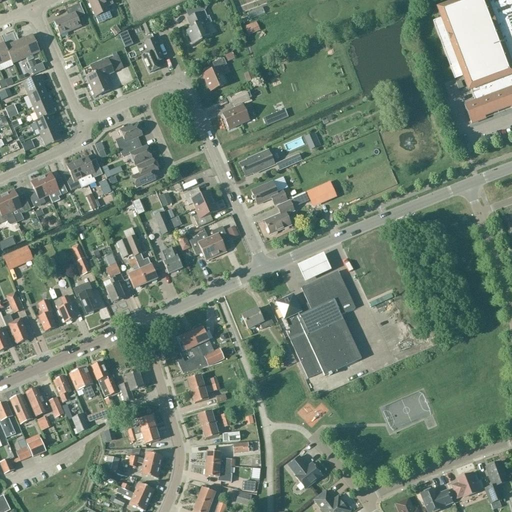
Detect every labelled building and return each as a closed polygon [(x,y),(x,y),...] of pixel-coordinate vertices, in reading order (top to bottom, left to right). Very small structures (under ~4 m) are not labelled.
[(89,0),(88,0),(95,18),(109,12),(107,8),(113,5),(110,0),(89,0)] [(511,0),(458,0),(437,8),(441,19),(433,22),(453,77),(461,73),(468,92),(470,91),(474,101),(464,105),(471,125),(486,119),(485,117),(510,107),(511,110),(511,109),(511,0)] [(63,19),(54,23),(60,37),(81,28),(77,18),(84,16),(79,5),(66,11),(69,17),(66,18),(66,19),(63,20),(63,19)] [(197,7),(186,12),(189,18),(186,19),(189,25),(193,23),(195,28),(187,32),(193,46),(202,41),(202,39),(210,36),(205,26),(211,23),(208,17),(207,18),(203,20),(200,13),(197,7)] [(256,22),(244,27),(248,36),(260,31),(256,22)] [(142,27),(147,37),(152,34),(148,24),(142,27)] [(0,29),(3,35),(11,31),(8,25),(0,29)] [(126,31),(120,33),(122,42),(128,41),(126,31)] [(32,36),(19,41),(26,59),(40,53),(32,36)] [(150,54),(142,57),(149,74),(160,69),(155,57),(160,54),(154,40),(145,43),(150,54)] [(4,43),(4,44),(13,65),(26,59),(19,41),(6,47),(4,43)] [(12,65),(13,65),(4,44),(0,45),(0,65),(11,61),(12,65)] [(94,75),(86,78),(95,98),(112,90),(106,77),(113,73),(107,59),(101,62),(101,63),(98,64),(98,63),(91,67),(94,75)] [(203,76),(210,92),(227,85),(220,69),(226,66),(224,59),(212,64),(215,70),(203,76)] [(35,61),(29,63),(31,69),(34,76),(45,71),(42,64),(37,67),(35,61)] [(22,84),(27,97),(44,90),(42,83),(44,82),(41,76),(22,84)] [(13,85),(11,79),(5,81),(7,87),(13,85)] [(27,97),(33,109),(52,101),(49,95),(47,96),(44,90),(27,97)] [(235,109),(222,115),(229,131),(249,122),(242,104),(249,101),(246,93),(231,99),(235,109)] [(34,122),(34,123),(55,114),(52,108),(54,107),(52,101),(33,109),(38,121),(34,122)] [(9,119),(18,115),(14,105),(5,109),(9,119)] [(34,123),(40,135),(59,127),(56,121),(54,122),(52,116),(55,114),(34,123)] [(115,141),(120,152),(131,148),(129,142),(142,136),(137,124),(120,131),(123,138),(115,141)] [(61,133),(59,127),(40,135),(45,148),(62,141),(59,134),(61,133)] [(320,146),(314,133),(306,137),(311,150),(320,146)] [(25,153),(35,149),(31,141),(21,145),(25,153)] [(136,167),(152,160),(147,148),(133,153),(131,148),(120,152),(122,158),(130,155),(135,167),(136,167)] [(257,174),(267,169),(275,166),(269,151),(260,154),(260,155),(247,161),(248,162),(239,165),(245,178),(257,173),(257,174)] [(279,172),(292,166),(302,162),(299,155),(289,159),(289,160),(277,166),(279,172)] [(87,157),(77,162),(88,186),(96,183),(94,179),(103,175),(96,160),(90,163),(87,157)] [(153,161),(152,160),(136,167),(139,175),(132,178),(136,189),(148,184),(145,178),(159,173),(153,161)] [(71,192),(81,187),(82,189),(88,186),(77,162),(66,167),(69,172),(63,175),(71,192)] [(51,174),(41,179),(49,197),(53,204),(60,201),(58,198),(68,194),(61,179),(55,182),(51,174)] [(116,177),(108,181),(111,187),(118,183),(116,177)] [(43,199),(49,197),(41,179),(30,183),(34,192),(28,194),(34,209),(45,204),(43,199)] [(111,193),(106,181),(98,184),(104,196),(111,193)] [(272,183),(251,192),(257,206),(271,200),(274,206),(286,201),(282,192),(277,194),(272,183)] [(193,205),(195,210),(213,202),(209,192),(201,195),(198,189),(183,196),(188,207),(193,205)] [(24,220),(21,215),(31,210),(24,196),(18,199),(14,191),(4,195),(12,213),(17,223),(17,224),(18,224),(17,223),(24,220)] [(164,191),(156,195),(162,206),(170,202),(164,191)] [(291,197),(295,208),(309,203),(305,193),(291,197)] [(0,224),(7,221),(9,225),(10,226),(12,226),(17,223),(12,213),(4,195),(0,197),(0,224)] [(218,212),(213,202),(195,210),(198,216),(193,218),(198,229),(212,222),(210,216),(218,212)] [(280,215),(264,222),(271,236),(291,227),(286,216),(294,213),(289,202),(277,208),(280,215)] [(134,212),(130,205),(125,208),(129,215),(134,212)] [(174,218),(171,211),(165,213),(168,221),(174,218)] [(154,218),(162,236),(172,232),(164,213),(154,218)] [(233,224),(225,228),(231,240),(239,236),(233,224)] [(213,237),(208,240),(216,258),(226,253),(222,245),(229,242),(222,228),(211,232),(213,237)] [(206,262),(216,258),(208,240),(205,233),(197,236),(198,238),(189,242),(196,257),(202,254),(206,262)] [(178,247),(188,245),(185,235),(176,237),(178,247)] [(144,261),(141,255),(143,254),(135,237),(127,240),(135,260),(138,265),(140,271),(146,285),(158,280),(152,266),(151,266),(148,259),(144,261)] [(133,255),(127,240),(117,244),(123,259),(133,255)] [(14,267),(32,259),(27,248),(9,256),(14,267)] [(38,248),(33,252),(36,257),(42,253),(38,248)] [(175,250),(161,256),(169,275),(183,269),(175,250)] [(110,253),(103,256),(108,266),(115,262),(110,253)] [(91,273),(85,259),(82,261),(77,262),(76,263),(83,277),(85,276),(91,273)] [(132,268),(138,265),(135,260),(130,262),(132,268)] [(65,277),(59,262),(51,265),(57,280),(65,277)] [(110,268),(106,270),(110,279),(120,275),(116,265),(110,267),(110,268)] [(134,290),(146,285),(140,271),(128,276),(134,290)] [(292,298),(278,305),(284,320),(285,320),(290,330),(286,332),(308,380),(322,373),(324,377),(361,360),(341,316),(355,309),(338,272),(301,289),(308,304),(301,308),(302,310),(299,311),(292,298)] [(112,287),(106,290),(112,304),(125,299),(118,284),(115,279),(110,281),(112,287)] [(89,285),(89,283),(73,290),(77,298),(79,297),(87,315),(99,310),(96,302),(92,291),(89,285)] [(51,299),(59,295),(56,290),(48,294),(51,299)] [(23,311),(17,299),(15,293),(6,297),(14,315),(23,311)] [(23,293),(17,296),(22,307),(29,304),(23,293)] [(57,311),(61,319),(62,318),(65,324),(76,319),(70,305),(71,305),(68,297),(60,300),(53,303),(57,311)] [(47,301),(37,305),(38,306),(42,316),(39,318),(45,333),(56,328),(53,320),(54,319),(51,313),(52,313),(47,301)] [(257,310),(242,317),(248,331),(259,325),(262,330),(273,325),(267,313),(260,316),(257,310)] [(10,315),(3,318),(7,328),(9,327),(17,345),(29,340),(25,331),(26,331),(21,319),(13,323),(10,315)] [(6,340),(2,329),(0,329),(0,352),(9,349),(5,340),(6,340)] [(203,329),(191,334),(202,358),(204,358),(208,367),(223,360),(219,351),(208,356),(203,344),(209,342),(203,329)] [(176,361),(182,374),(206,367),(202,358),(191,334),(179,339),(185,352),(191,349),(195,359),(184,363),(182,358),(176,361)] [(282,346),(287,357),(293,354),(288,343),(282,346)] [(91,368),(104,399),(117,393),(111,380),(108,381),(107,378),(108,377),(102,363),(101,363),(99,362),(96,364),(95,366),(91,368)] [(69,376),(77,393),(82,391),(86,400),(93,397),(89,388),(93,386),(85,368),(69,376)] [(119,386),(124,403),(133,400),(130,392),(143,388),(138,372),(125,376),(128,383),(119,386)] [(54,382),(63,404),(70,401),(68,394),(72,393),(65,377),(54,382)] [(187,381),(191,393),(218,385),(216,379),(210,381),(211,386),(204,388),(201,377),(187,381)] [(208,401),(206,395),(220,391),(218,385),(191,393),(194,405),(208,401)] [(26,394),(35,416),(36,418),(42,416),(41,413),(49,410),(43,395),(41,396),(37,389),(26,394)] [(225,395),(216,398),(217,404),(227,401),(225,395)] [(10,401),(20,423),(21,425),(33,420),(22,396),(10,401)] [(104,401),(109,412),(116,409),(111,398),(104,401)] [(57,399),(48,402),(55,419),(64,415),(57,399)] [(0,405),(0,419),(1,422),(0,422),(0,423),(7,439),(16,435),(9,419),(13,417),(6,403),(0,405)] [(86,413),(88,423),(103,419),(101,409),(86,413)] [(198,417),(201,429),(215,425),(211,413),(198,417)] [(72,420),(73,421),(72,421),(78,434),(79,437),(80,438),(90,433),(89,430),(83,415),(72,420)] [(140,428),(124,433),(126,438),(129,437),(135,435),(155,430),(152,417),(138,421),(140,428)] [(219,437),(215,425),(201,429),(205,441),(219,437)] [(159,441),(155,430),(135,435),(137,441),(143,439),(145,446),(159,441)] [(113,431),(104,433),(107,444),(116,442),(114,436),(113,431)] [(239,433),(222,435),(223,443),(240,442),(239,433)] [(28,449),(33,458),(46,452),(42,443),(28,449)] [(253,452),(252,448),(252,444),(248,444),(233,445),(234,455),(248,453),(253,452)] [(16,453),(20,462),(31,457),(27,448),(16,453)] [(206,465),(231,468),(234,468),(235,461),(221,460),(221,454),(207,453),(206,465)] [(142,460),(130,457),(128,457),(127,461),(160,468),(162,457),(146,454),(144,461),(142,461),(142,460)] [(104,469),(117,472),(120,460),(107,457),(104,469)] [(299,458),(288,466),(296,477),(295,477),(305,490),(322,477),(312,464),(307,468),(299,458)] [(9,460),(0,464),(5,475),(14,471),(9,460)] [(137,464),(144,465),(141,476),(157,480),(160,468),(127,461),(122,460),(122,464),(129,466),(128,467),(136,468),(137,464)] [(501,463),(486,468),(493,487),(485,490),(490,504),(503,500),(498,486),(508,483),(501,463)] [(231,468),(206,465),(205,478),(218,479),(218,482),(231,483),(232,475),(230,475),(231,468)] [(460,479),(461,483),(452,486),(454,493),(452,494),(455,500),(466,496),(467,497),(478,493),(474,483),(476,482),(473,474),(460,479)] [(125,481),(131,485),(135,479),(128,475),(125,481)] [(256,483),(243,482),(242,492),(255,493),(256,483)] [(139,484),(134,495),(149,502),(154,491),(139,484)] [(128,492),(121,489),(119,488),(116,493),(132,500),(130,505),(144,511),(149,502),(134,495),(128,492)] [(202,489),(198,501),(224,511),(227,505),(213,500),(215,495),(202,489)] [(433,489),(420,495),(427,511),(436,511),(442,510),(441,508),(452,504),(447,491),(436,496),(433,489)] [(326,492),(314,501),(322,511),(320,511),(349,511),(348,510),(350,509),(346,504),(344,505),(338,497),(334,501),(326,492)] [(252,496),(238,493),(235,504),(249,507),(252,496)] [(126,503),(116,498),(112,496),(109,501),(113,503),(123,508),(126,503)] [(0,511),(8,511),(10,511),(3,497),(0,498),(0,511)] [(413,511),(408,500),(396,505),(399,511),(417,511),(414,511),(413,511)] [(208,511),(223,511),(224,511),(198,501),(193,511),(208,511)]
